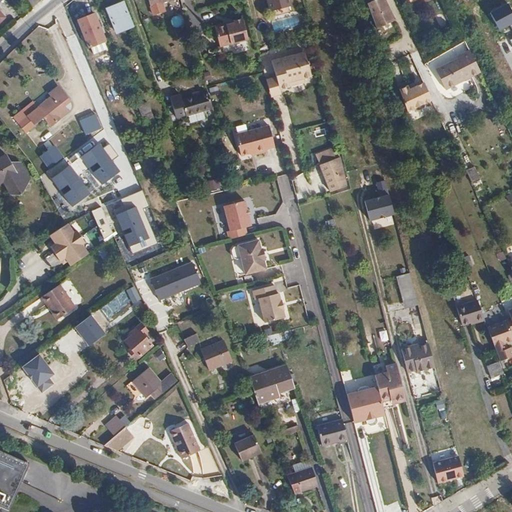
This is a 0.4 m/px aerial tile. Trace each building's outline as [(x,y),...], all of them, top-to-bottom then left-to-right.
[(266,0),(269,11),(290,5),(288,0),(266,0)] [(376,28),(393,20),(384,0),(374,0),(365,5),(376,28)] [(125,4),(109,10),(117,33),(133,26),(125,4)] [(94,12),(77,19),(89,46),(91,45),(102,40),(105,39),(94,12)] [(222,20),(216,22),(214,26),(218,44),(246,37),(240,15),(230,18),(231,20),(223,22),(222,20)] [(102,40),(91,45),(94,52),(106,47),(102,40)] [(305,50),(271,59),(278,88),(289,85),(288,81),(311,75),(305,50)] [(430,71),(451,57),(446,50),(424,64),(441,91),(443,90),(430,71)] [(480,72),(469,50),(459,56),(460,58),(451,63),(450,63),(436,70),(446,90),(480,72)] [(98,65),(109,61),(107,54),(95,58),(98,65)] [(408,85),(399,89),(407,111),(432,100),(423,82),(409,88),(408,85)] [(51,96),(18,123),(25,131),(43,117),(50,125),(67,111),(62,104),(68,99),(57,86),(48,93),(51,96)] [(205,109),(214,106),(212,102),(209,92),(201,94),(199,91),(192,93),(194,97),(184,100),(183,96),(173,99),(180,118),(190,115),(205,109)] [(146,101),(137,104),(145,124),(154,120),(146,101)] [(205,109),(190,115),(193,123),(208,118),(205,109)] [(101,128),(95,113),(79,120),(86,135),(101,128)] [(116,126),(120,136),(131,132),(129,127),(126,128),(124,123),(116,126)] [(268,125),(234,135),(240,155),(250,153),(255,151),(256,153),(265,150),(264,148),(274,146),(268,125)] [(103,149),(99,143),(50,178),(72,206),(120,171),(112,160),(118,156),(109,144),(103,149)] [(64,158),(54,145),(39,156),(49,169),(64,158)] [(0,157),(0,181),(3,180),(11,194),(22,194),(30,179),(20,162),(15,165),(13,161),(9,161),(5,154),(0,157)] [(342,157),(325,161),(332,190),(350,185),(342,157)] [(470,183),(479,179),(473,165),(463,169),(470,183)] [(217,179),(206,180),(206,190),(217,189),(217,179)] [(355,188),(363,221),(393,214),(384,181),(355,188)] [(149,206),(142,190),(91,211),(104,239),(121,228),(132,253),(157,243),(143,209),(149,206)] [(230,230),(227,231),(229,239),(247,235),(245,227),(251,226),(244,201),(224,206),(230,230)] [(73,231),(66,221),(48,234),(54,242),(50,244),(60,260),(64,257),(70,265),(88,253),(82,244),(85,242),(76,229),(73,231)] [(258,240),(237,245),(237,246),(234,247),(231,250),(233,257),(237,259),(240,258),(244,275),(265,270),(258,240)] [(192,264),(151,281),(160,301),(201,284),(192,264)] [(410,276),(399,279),(405,303),(416,300),(410,276)] [(75,307),(60,284),(41,297),(57,320),(75,307)] [(274,288),(252,294),(255,303),(258,302),(264,326),(285,320),(283,313),(284,313),(281,303),(280,303),(278,296),(276,296),(274,288)] [(457,306),(463,324),(470,321),(476,319),(476,321),(484,318),(477,298),(457,306)] [(487,326),(498,356),(499,360),(511,355),(511,350),(511,347),(507,348),(504,349),(502,343),(505,342),(511,339),(511,334),(506,319),(487,326)] [(134,333),(125,339),(137,356),(152,346),(139,327),(133,331),(134,333)] [(290,333),(276,336),(279,345),(292,341),(290,333)] [(197,335),(183,340),(186,348),(200,343),(197,335)] [(276,336),(262,340),(265,349),(279,345),(276,336)] [(416,349),(421,370),(434,366),(428,343),(417,346),(418,349),(416,349)] [(226,344),(202,353),(209,372),(233,364),(226,344)] [(407,374),(421,370),(416,349),(411,351),(401,353),(407,374)] [(489,378),(500,374),(495,361),(484,366),(489,378)] [(44,366),(32,377),(44,390),(56,379),(44,366)] [(378,390),(382,406),(395,402),(397,407),(407,404),(398,367),(387,370),(388,376),(375,379),(378,390)] [(147,397),(150,394),(154,391),(158,396),(176,381),(170,375),(161,383),(148,368),(133,380),(147,397)] [(287,397),(294,394),(288,373),(251,385),(259,410),(275,405),(274,401),(287,397)] [(358,395),(346,397),(354,425),(366,423),(367,428),(370,430),(376,429),(378,425),(377,420),(385,418),(382,406),(378,390),(369,392),(369,390),(365,389),(360,390),(357,393),(358,395)] [(154,391),(150,394),(155,399),(158,396),(154,391)] [(261,416),(262,418),(290,408),(287,397),(274,401),(275,405),(259,410),(261,416)] [(105,424),(115,435),(125,426),(116,414),(105,424)] [(187,422),(168,431),(181,459),(200,450),(187,422)] [(321,450),(347,444),(341,424),(315,431),(321,450)] [(134,437),(125,426),(115,435),(103,445),(117,451),(134,437)] [(253,437),(234,445),(242,463),(260,456),(253,437)] [(30,464),(0,450),(0,506),(9,511),(30,464)] [(457,456),(432,463),(437,482),(462,475),(457,456)] [(294,485),(311,480),(305,461),(288,466),(294,485)]
